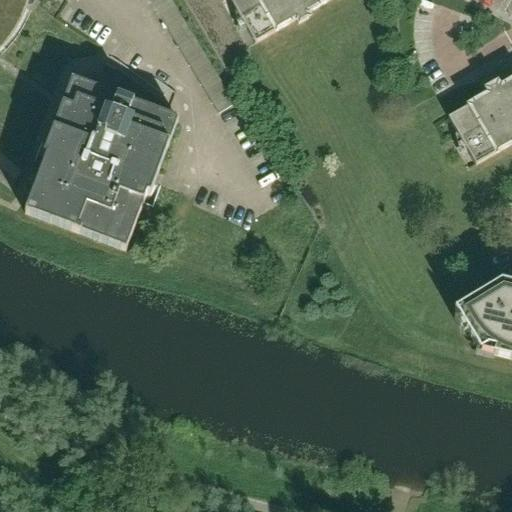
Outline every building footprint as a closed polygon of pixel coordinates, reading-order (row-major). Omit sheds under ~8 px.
[(0,0),(0,48),(1,48),(5,43),(9,38),(11,36),(14,31),(17,25),(19,23),(21,17),(24,11),(26,5),(32,6),(35,0),(0,0)] [(169,0),(154,0),(149,3),(160,20),(176,11),(169,0)] [(333,0),(228,0),(255,45),(295,22),(298,26),(308,20),(306,16),(333,0)] [(158,175),(177,125),(178,122),(167,118),(170,111),(115,72),(106,95),(71,82),(43,158),(46,160),(25,216),(125,253),(144,205),(146,197),(149,198),(154,184),(158,175)] [(511,73),(505,76),(506,80),(486,92),(489,96),(448,120),(475,167),(511,150),(511,73)] [(511,286),(500,284),(496,287),(454,312),(479,354),(511,362),(511,286)]
